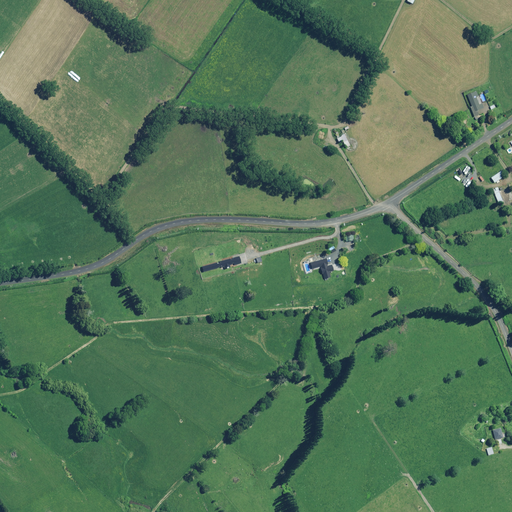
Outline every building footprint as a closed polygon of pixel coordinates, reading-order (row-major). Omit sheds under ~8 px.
[(483,108),(476,91),(467,95),(472,106),(470,107),(474,117),(478,115),(477,111),(483,108)] [(350,145),(347,140),(344,134),(336,138),(339,143),(342,141),(343,142),(346,147),(350,145)] [(505,176),(501,171),(491,178),(494,183),(505,176)] [(499,191),(497,187),(492,189),(498,204),(502,202),(498,191),(499,191)] [(336,261),(327,258),(324,264),(328,266),(328,265),(333,268),(336,261)] [(501,433),(500,428),(493,430),(495,440),(505,437),(504,432),(501,433)]
